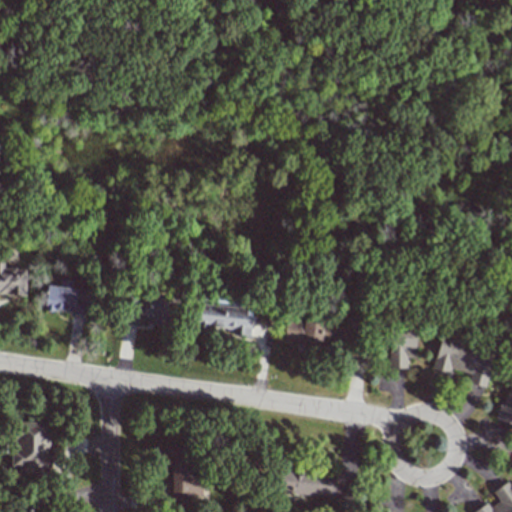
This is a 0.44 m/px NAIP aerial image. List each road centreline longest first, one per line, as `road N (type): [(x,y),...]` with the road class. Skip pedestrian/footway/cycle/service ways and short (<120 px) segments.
road 1 (residential): [(0,364),(384,418),(395,465),(416,478),(438,476),(453,457),(451,428),(434,416),(384,418)]
road 2 (residential): [(110,380),(109,511)]
